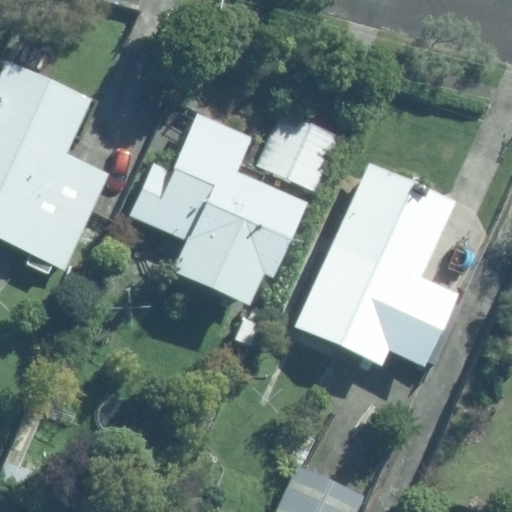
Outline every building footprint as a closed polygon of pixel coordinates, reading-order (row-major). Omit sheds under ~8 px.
[(93,109),(1,67),(0,69),(0,248),(67,279),(112,182),(69,162),(93,109)] [(152,170),(127,219),(183,248),(169,275),(247,315),(264,282),(275,287),(311,218),(235,179),(252,147),(197,118),(166,178),(152,170)] [(328,146),(276,120),(251,168),(303,194),(328,146)] [(443,210),(366,173),(296,331),(376,366),(381,354),(417,370),(446,305),(408,288),(443,210)] [(349,511),(352,508),(287,475),(267,511),(349,511)]
